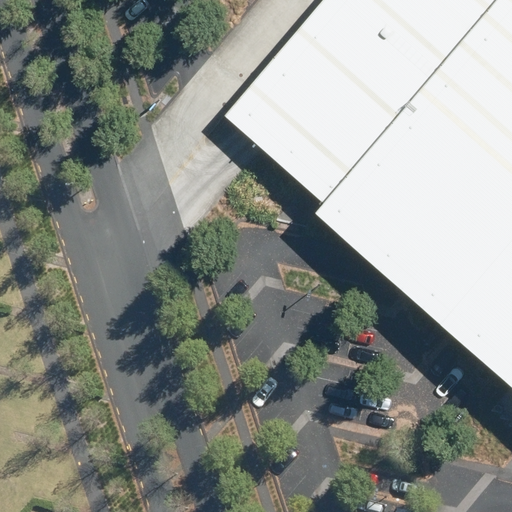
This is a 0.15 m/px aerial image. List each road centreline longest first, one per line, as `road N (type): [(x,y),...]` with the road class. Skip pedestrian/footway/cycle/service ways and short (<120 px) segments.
road 1 (unclassified): [(47,0),(213,511)]
road 2 (unclassified): [(154,511),(0,11)]
